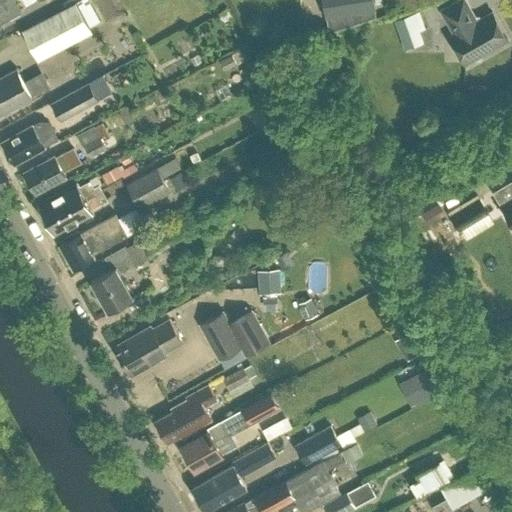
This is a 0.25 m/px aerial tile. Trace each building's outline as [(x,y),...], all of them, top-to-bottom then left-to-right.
[(0,0),(0,22),(10,17),(5,8),(17,2),(15,0),(0,0)] [(324,0),(327,15),(333,15),(374,8),(373,0),(324,0)] [(454,32),(449,35),(465,63),(472,59),(480,59),(480,54),(508,38),(492,11),(480,18),(479,16),(474,16),(474,15),(466,0),(456,0),(441,9),(454,32)] [(76,1),(23,29),(38,58),(91,30),(76,1)] [(421,12),(397,20),(408,48),(425,42),(421,31),(427,29),(421,12)] [(232,54),(220,60),(225,69),(237,63),(232,54)] [(0,76),(0,114),(33,97),(51,87),(42,71),(24,81),(16,67),(0,76)] [(50,101),(60,120),(99,99),(88,79),(50,101)] [(272,101),(260,108),(268,123),(280,116),(272,101)] [(291,129),(284,117),(270,125),(273,131),(280,127),(284,134),(291,129)] [(15,162),(45,145),(44,144),(58,136),(49,120),(40,120),(33,124),(33,123),(2,140),(15,162)] [(83,144),(90,156),(106,147),(103,140),(110,136),(101,121),(94,125),(93,124),(76,134),(82,145),(83,144)] [(295,136),(265,152),(270,162),(300,146),(295,136)] [(55,153),(25,169),(36,190),(66,174),(64,170),(81,161),(73,146),(56,155),(55,153)] [(128,152),(120,156),(125,164),(132,160),(128,152)] [(106,178),(135,169),(133,163),(104,172),(106,178)] [(158,167),(128,183),(140,207),(170,190),(158,167)] [(181,170),(170,177),(178,190),(189,183),(181,170)] [(77,183),(40,203),(48,217),(101,188),(99,185),(94,187),(90,180),(79,186),(77,183)] [(101,188),(48,217),(55,231),(83,216),(84,218),(93,213),(91,208),(107,199),(101,188)] [(429,194),(415,202),(423,216),(437,207),(429,194)] [(511,196),(501,202),(511,220),(511,196)] [(188,226),(205,217),(199,207),(128,245),(127,243),(105,256),(112,267),(91,279),(108,310),(134,296),(120,271),(136,262),(192,233),(188,226)] [(135,208),(118,217),(128,234),(144,225),(135,208)] [(495,221),(488,209),(462,224),(469,236),(495,221)] [(116,212),(60,242),(73,266),(95,255),(93,252),(128,234),(116,212)] [(283,269),(295,263),(288,251),(277,257),(283,269)] [(282,266),(260,268),(262,291),(283,290),(282,266)] [(311,297),(299,302),(306,318),(318,313),(311,297)] [(252,309),(244,312),(230,320),(224,309),(200,323),(220,358),(241,346),(246,355),(270,342),(252,309)] [(119,342),(122,348),(118,350),(131,374),(167,353),(166,350),(183,341),(170,317),(152,327),(151,324),(119,342)] [(406,332),(395,339),(401,350),(412,343),(406,332)] [(253,380),(245,367),(225,379),(232,392),(253,380)] [(440,393),(427,369),(401,382),(413,407),(440,393)] [(188,398),(172,406),(173,409),(156,418),(168,440),(181,433),(182,436),(204,424),(203,422),(212,417),(205,405),(217,399),(209,384),(197,391),(197,390),(187,396),(188,398)] [(209,429),(182,444),(194,467),(222,452),(215,439),(227,432),(227,434),(251,421),(243,406),(220,419),(207,426),(209,429)] [(370,410),(357,417),(364,430),(377,423),(370,410)] [(287,413),(261,425),(267,437),(292,425),(287,413)] [(331,423),(295,444),(305,463),(342,443),(331,423)] [(246,486),(240,475),(275,455),(267,441),(232,461),(232,463),(193,485),(206,508),(246,486)] [(444,459),(408,478),(416,494),(453,475),(444,459)] [(264,511),(295,495),(303,511),(321,501),(326,511),(343,511),(356,505),(355,504),(376,493),(368,478),(340,492),(323,460),(246,501),(245,500),(223,511),(264,511)] [(447,497),(432,504),(436,511),(440,511),(488,486),(478,467),(441,487),(447,497)]
